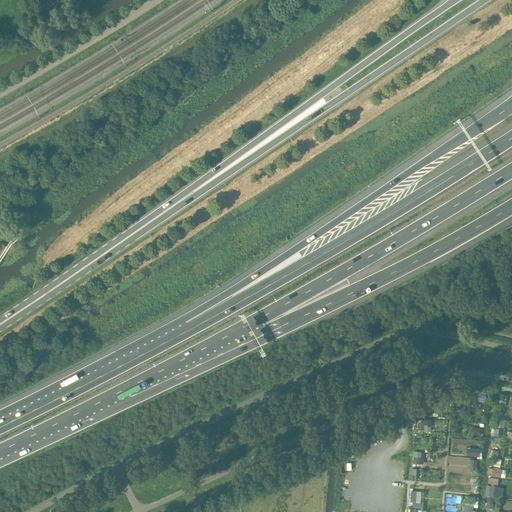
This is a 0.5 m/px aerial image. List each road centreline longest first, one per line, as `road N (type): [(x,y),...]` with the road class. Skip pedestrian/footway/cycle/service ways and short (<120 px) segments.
road 1 (unclassified): [(511,379),(473,372),(439,378),(139,511),(116,467)]
road 2 (motorway): [(511,104),(214,300),(189,329)]
road 3 (motorway): [(511,137),(189,329)]
road 4 (primary): [(178,201),(483,0)]
road 5 (primary): [(454,0),(178,201)]
road 6 (motorway): [(257,320),(511,172)]
road 7 (motorway): [(0,450),(257,320)]
road 8 (motorway): [(257,320),(357,290),(511,206)]
road 9 (primary): [(0,322),(178,201)]
road 10 (motorway): [(189,329),(0,426)]
road 11 (unclassified): [(0,92),(155,0)]
